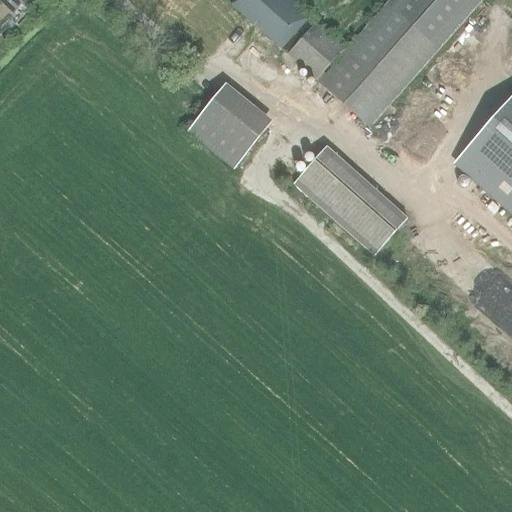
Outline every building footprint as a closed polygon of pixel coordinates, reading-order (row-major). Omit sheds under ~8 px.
[(0,0),(13,14),(26,0),(0,0)] [(390,0),(343,53),(284,0),(234,0),(230,5),(365,127),(479,0),(390,0)] [(240,171),(282,122),(236,82),(193,130),(240,171)] [(511,101),(456,165),(511,214),(511,101)] [(388,141),(400,123),(390,117),(378,134),(388,141)] [(289,184),(369,257),(403,221),(322,148),(289,184)]
